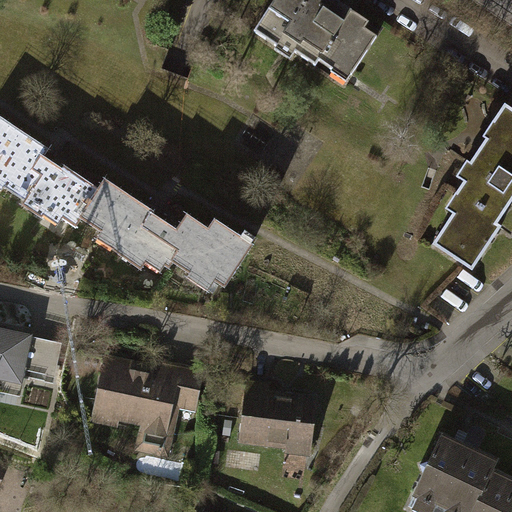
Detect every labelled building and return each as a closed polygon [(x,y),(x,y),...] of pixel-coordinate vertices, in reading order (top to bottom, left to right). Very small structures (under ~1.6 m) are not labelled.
[(333,0),(274,0),(277,2),(256,35),(292,59),(297,52),(318,66),(321,62),(349,79),(376,37),(365,30),(370,23),(356,14),(353,18),(331,3),(333,0)] [(511,107),(509,105),(487,137),(491,139),(473,164),(469,162),(459,176),(466,181),(449,206),(459,213),(437,245),(472,269),(501,227),(496,224),(511,201),(511,107)] [(46,151),(0,119),(0,189),(1,191),(3,187),(23,201),(21,204),(42,218),(43,216),(58,226),(63,219),(75,227),(81,218),(102,232),(97,238),(142,268),(147,262),(160,271),(165,263),(168,266),(172,260),(189,272),(186,276),(207,290),(215,279),(224,285),(251,246),(215,221),(208,231),(186,216),(176,231),(149,213),(150,211),(142,205),(103,179),(96,189),(63,166),(60,170),(47,162),(41,158),(46,151)] [(0,391),(20,395),(24,378),(51,384),(60,340),(29,334),(30,331),(0,325),(0,391)] [(153,362),(104,352),(90,420),(116,426),(117,419),(138,423),(132,450),(169,458),(179,408),(193,411),(203,365),(154,355),(153,362)] [(270,381),(247,378),(238,441),(286,447),(285,452),(307,455),(316,393),(269,387),(270,381)] [(484,451),(443,431),(412,493),(417,495),(411,506),(422,511),(511,511),(511,475),(492,467),(497,457),(484,451)] [(0,479),(8,460),(0,456),(0,479)]
